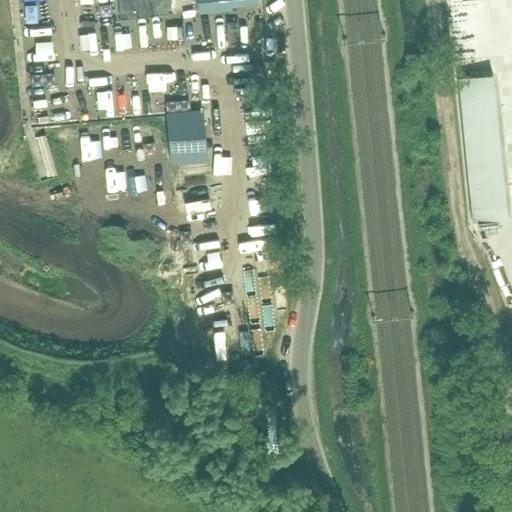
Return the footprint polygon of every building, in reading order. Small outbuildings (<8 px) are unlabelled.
[(95,0),(96,18),(109,17),(108,0),(95,0)] [(117,0),(120,17),(171,11),(169,0),(117,0)] [(197,0),(198,12),(231,9),(231,6),(258,4),(257,0),(197,0)] [(224,14),(214,13),(213,32),(223,33),(224,14)] [(131,21),(112,22),(114,48),(132,47),(131,21)] [(163,22),(144,22),(145,44),(164,43),(163,22)] [(110,48),(108,23),(65,26),(67,50),(110,48)] [(455,76),(464,220),(498,218),(490,74),(455,76)] [(191,112),(188,132),(211,135),(214,114),(191,112)] [(51,247),(62,247),(61,227),(50,227),(51,247)]
